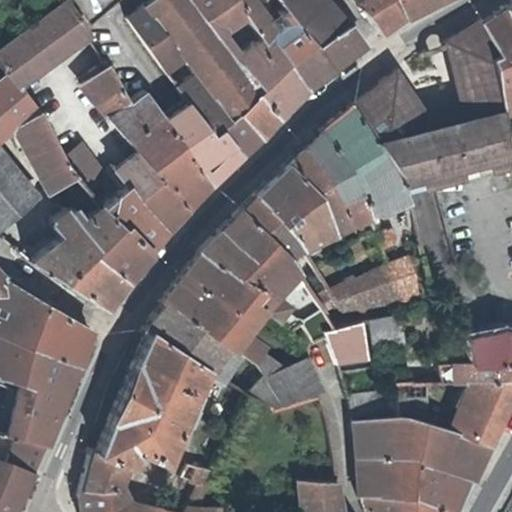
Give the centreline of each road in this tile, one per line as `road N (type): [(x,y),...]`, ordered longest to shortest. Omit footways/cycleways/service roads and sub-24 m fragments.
road 1 (tertiary): [(473,0),(380,52),(235,190)]
road 2 (residential): [(358,511),(314,359),(280,315)]
road 3 (tertiary): [(113,328),(41,511)]
road 4 (tertiary): [(235,190),(113,328)]
road 5 (residential): [(113,328),(0,263)]
